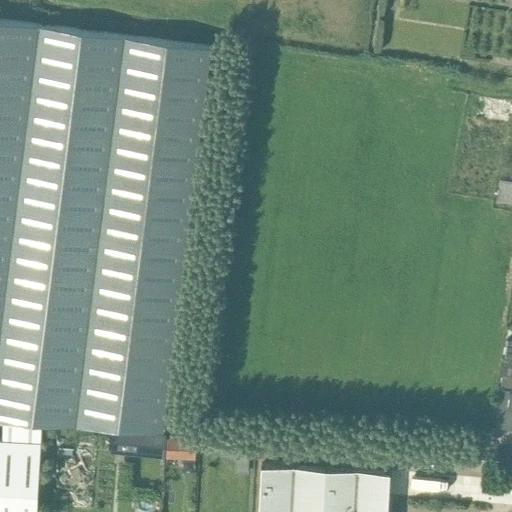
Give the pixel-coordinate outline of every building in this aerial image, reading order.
[(2,439),(41,441),(42,421),(163,428),(212,44),(0,17),(0,418),(3,419),(2,439)] [(511,180),(499,179),(496,202),(511,204),(511,180)] [(505,361),(502,386),(504,386),(511,386),(511,361),(507,361),(505,361)] [(511,389),(501,388),(496,426),(511,428),(511,389)] [(125,434),(109,433),(108,451),(166,456),(168,437),(125,433),(125,434)] [(175,437),(168,437),(166,456),(186,458),(187,449),(175,448),(175,437)] [(0,511),(37,511),(40,449),(41,441),(2,439),(0,438),(0,511)] [(248,472),(250,447),(224,446),(223,458),(235,459),(235,471),(248,472)] [(388,511),(391,469),(261,462),(258,511),(388,511)]
